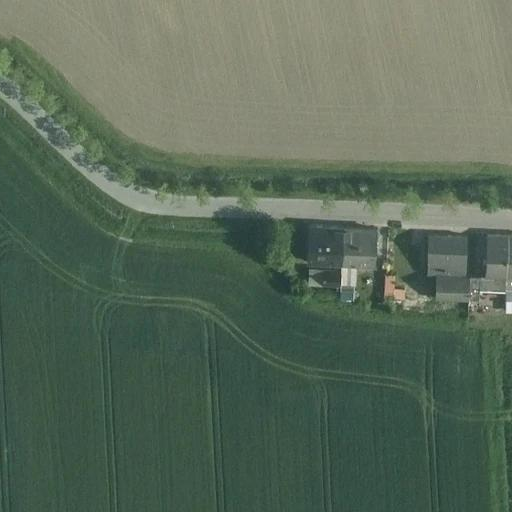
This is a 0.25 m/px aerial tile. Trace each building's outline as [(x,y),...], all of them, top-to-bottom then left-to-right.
[(312,227),(310,266),(342,267),(344,228),(312,227)] [(344,228),(342,267),(374,269),(376,230),(344,228)] [(510,278),(508,237),(486,239),(488,279),(510,278)] [(472,300),(473,239),(427,238),(426,277),(438,277),(437,299),(472,300)] [(398,274),(384,274),(385,297),(399,297),(398,274)]
